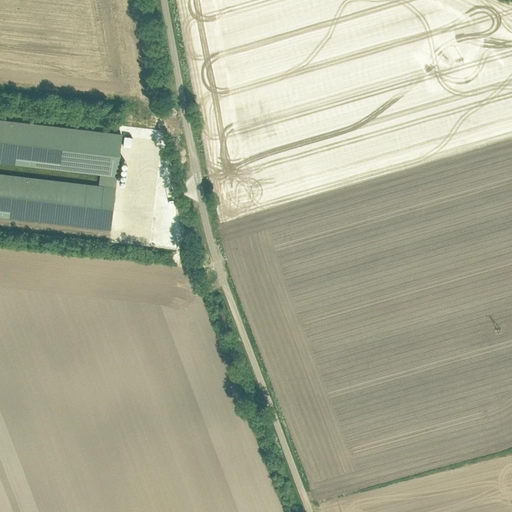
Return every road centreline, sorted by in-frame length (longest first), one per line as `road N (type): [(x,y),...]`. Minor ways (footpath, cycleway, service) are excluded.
road 1 (unclassified): [(161,0),(204,226),(309,511)]
road 2 (track): [(0,223),(126,236),(147,197),(197,194)]
